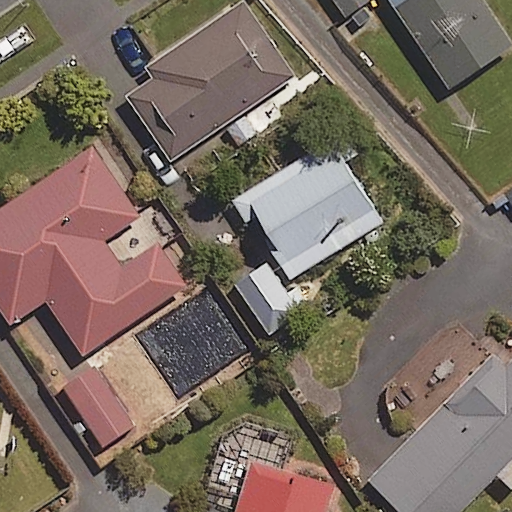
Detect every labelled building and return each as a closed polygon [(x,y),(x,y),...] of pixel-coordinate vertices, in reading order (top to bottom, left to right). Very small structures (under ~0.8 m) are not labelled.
[(174,157),(226,120),(241,141),(261,126),(246,105),(296,70),(245,0),(242,0),(123,85),(174,157)] [(362,0),(338,0),(346,11),(362,0)] [(511,41),(511,38),(486,0),(396,0),(451,82),(511,41)] [(387,217),(339,135),(235,196),(248,217),(261,209),(270,224),(265,227),(292,273),(387,217)] [(144,209),(98,141),(0,208),(0,296),(15,318),(49,295),(86,350),(190,279),(159,234),(122,260),(106,235),(144,209)] [(237,277),(271,329),(312,302),(299,282),(290,288),(269,256),(237,277)] [(511,353),(507,358),(500,350),(371,471),(409,511),(456,511),(502,470),(511,480),(511,353)] [(135,422),(95,363),(66,383),(105,442),(135,422)] [(260,456),(243,511),(328,511),(338,480),(260,456)]
